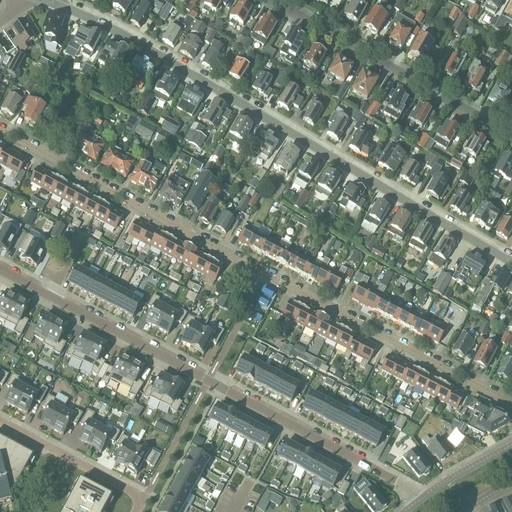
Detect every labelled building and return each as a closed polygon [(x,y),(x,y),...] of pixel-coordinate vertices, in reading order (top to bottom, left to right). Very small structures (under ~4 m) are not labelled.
[(117,0),(113,8),(124,16),(126,13),(131,5),(134,1),(133,0),(117,0)] [(156,0),(155,0),(153,6),(161,10),(164,4),(156,0)] [(184,6),(185,5),(187,6),(184,10),(183,9),(181,13),(188,17),(190,14),(197,2),(192,0),(179,0),(178,2),(184,6)] [(204,0),(206,2),(203,7),(205,8),(202,13),(208,16),(210,11),(216,14),(221,5),(225,7),(228,1),(226,0),(204,0)] [(345,18),(357,25),(366,9),(365,9),(368,4),(362,0),(355,0),(354,2),(353,2),(348,12),(346,10),(343,16),(345,17),(345,18)] [(405,3),(399,0),(398,0),(393,10),(399,13),(405,3)] [(483,9),(494,15),(496,11),(497,11),(503,0),(487,0),(485,5),(483,9)] [(130,16),(135,8),(131,5),(126,13),(130,16)] [(150,10),(147,8),(141,5),(138,10),(130,23),(139,29),(147,16),(150,10)] [(166,5),(157,18),(164,23),(173,9),(166,5)] [(237,24),(242,27),(247,18),(251,21),(255,14),(251,12),(251,11),(239,5),(234,14),(232,13),(230,18),(232,19),(229,25),(234,28),(237,24)] [(469,12),(475,15),(478,9),(472,6),(469,12)] [(364,28),(377,36),(386,19),(389,14),(376,7),(374,12),(373,12),(364,28)] [(449,19),(455,23),(460,13),(455,10),(449,19)] [(414,22),(420,25),(424,18),(418,15),(414,22)] [(47,16),(43,29),(47,30),(45,37),(51,39),(50,44),(61,48),(65,36),(59,34),(63,21),(47,16)] [(185,39),(189,32),(189,31),(188,30),(193,21),(187,17),(182,26),(175,22),(171,29),(170,28),(161,42),(173,49),(181,36),(185,39)] [(450,33),(460,39),(468,24),(458,18),(450,33)] [(250,40),(263,48),(266,42),(275,27),(274,26),(275,25),(269,22),(269,23),(263,20),(258,29),(256,29),(253,35),(250,40)] [(26,21),(12,30),(19,41),(13,45),(20,56),(31,49),(28,44),(34,40),(30,34),(33,32),(26,21)] [(206,29),(193,21),(188,30),(189,31),(189,32),(200,38),(206,29)] [(212,32),(217,34),(223,25),(218,22),(212,32)] [(389,44),(400,51),(412,30),(400,24),(389,44)] [(73,60),(77,54),(80,49),(81,50),(80,52),(83,53),(81,55),(89,59),(91,55),(92,55),(100,38),(92,34),(92,35),(81,29),(73,45),(70,43),(64,55),(73,60)] [(295,31),(292,32),(291,33),(287,30),(284,36),(288,39),(283,47),(284,47),(280,54),(286,58),(285,61),(291,65),(295,59),(297,55),(298,55),(301,49),(299,47),(303,39),(299,37),(299,36),(299,33),(295,31)] [(211,31),(203,43),(209,46),(216,34),(211,31)] [(410,55),(423,62),(432,46),(435,41),(422,34),(419,38),(410,55)] [(234,45),(239,48),(244,39),(239,36),(234,45)] [(188,38),(179,53),(192,60),(201,45),(188,38)] [(240,48),(246,52),(251,43),(245,40),(240,48)] [(215,43),(214,44),(210,52),(209,51),(201,65),(211,71),(216,63),(218,64),(220,60),(219,59),(223,51),(222,50),(223,47),(215,43)] [(108,68),(115,72),(119,66),(120,67),(123,63),(122,62),(127,53),(119,48),(119,49),(110,44),(98,65),(104,68),(107,62),(109,63),(108,64),(110,66),(108,68)] [(0,70),(16,78),(26,60),(17,55),(17,53),(15,50),(6,56),(0,45),(0,70)] [(271,49),(264,60),(271,65),(278,53),(271,49)] [(322,51),(318,52),(313,49),(307,60),(306,59),(303,64),(305,65),(302,70),(316,77),(318,72),(317,71),(325,56),(324,52),(322,51)] [(502,71),(509,58),(500,53),(493,66),(502,71)] [(239,83),(244,86),(248,79),(244,77),(248,69),(245,67),(248,63),(239,57),(236,62),(236,61),(232,67),(233,68),(228,76),(232,79),(239,83)] [(439,72),(443,74),(443,75),(450,79),(451,79),(455,81),(466,60),(461,58),(459,62),(452,59),(447,68),(443,66),(439,72)] [(135,83),(142,87),(145,83),(154,68),(137,59),(129,73),(126,78),(132,81),(135,77),(138,79),(135,83)] [(329,75),(343,84),(352,69),(344,64),(343,66),(336,62),(329,75)] [(298,64),(291,75),(295,77),(302,66),(298,64)] [(475,92),(479,94),(482,88),(478,86),(483,76),(476,72),(479,67),(473,64),(467,74),(469,75),(463,86),(467,88),(467,89),(474,93),(475,92)] [(84,77),(90,81),(95,72),(90,68),(84,77)] [(263,97),(267,99),(271,93),(266,90),(271,82),(269,81),(272,76),(262,70),(259,75),(258,75),(255,81),(257,82),(252,90),(255,92),(255,93),(262,97),(263,97)] [(277,84),(282,87),(288,77),(283,74),(277,84)] [(352,92),(366,101),(376,83),(362,75),(352,92)] [(155,93),(152,98),(148,96),(138,112),(139,112),(135,118),(143,122),(147,116),(147,117),(156,101),(158,102),(159,101),(165,105),(168,101),(177,85),(165,78),(160,87),(158,87),(155,93)] [(311,86),(316,89),(321,80),(316,78),(311,86)] [(24,93),(29,96),(36,84),(31,81),(24,93)] [(343,85),(334,98),(341,103),(350,88),(343,85)] [(299,93),(288,87),(286,91),(285,91),(277,106),(288,112),(296,97),(299,93)] [(488,100),(502,108),(510,94),(496,87),(488,100)] [(191,118),(193,115),(196,110),(203,97),(188,89),(181,101),(182,102),(179,107),(177,110),(191,118)] [(16,90),(14,93),(11,98),(9,97),(1,112),(13,118),(23,98),(18,95),(20,92),(16,90)] [(393,119),(397,122),(400,117),(404,111),(402,110),(407,101),(404,99),(396,94),(396,95),(392,92),(388,99),(392,101),(387,110),(395,114),(393,119)] [(24,122),(35,128),(41,118),(45,120),(49,113),(45,111),(45,110),(27,100),(23,108),(28,110),(24,117),(26,118),(24,122)] [(302,121),(313,127),(323,111),(316,107),(318,103),(313,100),(310,104),(307,110),(308,111),(302,121)] [(230,115),(225,112),(226,109),(214,101),(205,117),(206,118),(204,122),(213,128),(215,123),(217,124),(220,121),(225,124),(230,115)] [(365,117),(374,122),(374,121),(372,120),(379,107),(373,103),(365,117)] [(369,109),(362,105),(358,113),(364,117),(369,109)] [(414,125),(421,129),(422,127),(424,128),(426,124),(425,123),(426,120),(430,123),(434,116),(430,114),(430,113),(423,109),(422,110),(419,108),(413,117),(412,117),(409,122),(406,127),(412,130),(414,125)] [(356,124),(362,116),(354,111),(349,119),(356,124)] [(326,135),(337,142),(346,127),(349,123),(338,116),(335,121),(335,120),(326,135)] [(353,129),(358,132),(366,119),(362,116),(356,124),(353,129)] [(97,118),(93,125),(99,129),(100,127),(103,122),(97,118)] [(122,133),(132,139),(141,124),(130,118),(122,133)] [(168,120),(162,130),(174,137),(179,126),(168,120)] [(157,130),(143,122),(136,136),(150,143),(157,130)] [(246,123),(243,124),(240,122),(234,131),(233,130),(229,136),(229,137),(226,142),(233,145),(239,148),(242,144),(243,144),(251,129),(251,126),(246,123)] [(183,141),(189,144),(199,150),(205,140),(206,140),(210,133),(194,124),(183,141)] [(436,138),(433,144),(445,151),(448,146),(449,146),(454,138),(458,141),(462,135),(457,132),(458,131),(450,127),(446,125),(441,133),(439,132),(435,138),(436,138)] [(76,134),(79,136),(72,150),(83,156),(91,142),(96,134),(80,126),(77,132),(77,131),(76,134)] [(360,154),(367,158),(372,150),(365,146),(368,140),(371,136),(360,129),(357,134),(356,133),(352,140),(353,141),(349,148),(360,155),(360,154)] [(165,148),(170,137),(160,132),(154,142),(165,148)] [(260,157),(267,161),(270,156),(270,157),(278,142),(262,133),(254,147),(251,152),(257,155),(260,150),(263,152),(260,157)] [(416,146),(423,150),(429,140),(422,135),(416,146)] [(386,171),(397,153),(404,141),(399,137),(394,146),(392,145),(390,148),(389,148),(378,166),(386,171)] [(468,156),(475,160),(480,151),(484,153),(488,146),(484,144),(477,140),(473,138),(467,147),(466,147),(462,153),(463,153),(460,157),(465,161),(468,156)] [(93,144),(91,142),(83,156),(95,163),(103,149),(102,149),(105,144),(100,141),(96,139),(93,144)] [(225,152),(217,147),(212,157),(219,162),(225,152)] [(4,148),(0,154),(0,167),(6,170),(15,154),(11,151),(11,152),(4,148)] [(102,166),(113,173),(121,159),(118,157),(121,153),(117,150),(117,151),(112,148),(110,152),(109,152),(102,166)] [(294,151),(291,152),(287,150),(281,158),(280,157),(276,163),(276,164),(273,169),(279,173),(280,172),(286,176),(289,171),(289,172),(298,157),(298,154),(294,151)] [(397,153),(386,171),(393,175),(404,157),(397,153)] [(15,154),(6,170),(12,174),(8,180),(13,183),(26,160),(19,157),(20,156),(15,154)] [(186,157),(181,154),(178,159),(182,162),(181,164),(187,167),(188,165),(191,160),(186,157)] [(435,159),(430,156),(429,155),(422,166),(427,170),(429,167),(435,159)] [(123,160),(121,159),(113,173),(125,179),(133,165),(132,165),(135,161),(130,158),(126,156),(123,160)] [(485,186),(490,188),(494,179),(498,182),(500,177),(506,180),(510,183),(511,179),(511,161),(503,157),(494,173),(492,172),(485,186)] [(190,165),(200,171),(204,165),(193,159),(190,165)] [(410,185),(415,188),(418,181),(414,179),(419,171),(418,170),(421,166),(410,159),(407,164),(406,163),(402,171),(403,172),(399,179),(410,185)] [(130,182),(141,188),(148,173),(151,169),(140,163),(130,182)] [(314,163),(311,164),(311,165),(307,163),(302,171),(301,170),(298,175),(298,176),(295,180),(307,187),(310,183),(318,169),(318,166),(314,163)] [(201,173),(207,177),(212,168),(206,165),(201,173)] [(441,170),(434,166),(428,176),(434,180),(426,194),(428,195),(427,196),(429,197),(429,196),(438,201),(439,199),(441,201),(448,189),(445,188),(450,180),(439,173),(441,170)] [(30,184),(41,190),(49,175),(43,172),(43,171),(38,169),(30,184)] [(151,169),(148,173),(141,188),(151,193),(159,179),(154,177),(157,172),(153,170),(151,169)] [(462,172),(455,183),(467,190),(474,179),(462,172)] [(193,210),(196,212),(214,181),(202,174),(184,205),(188,207),(186,210),(191,213),(193,210)] [(333,175),(331,176),(328,174),(323,183),(321,182),(317,188),(318,188),(314,194),(321,197),(321,196),(328,200),(330,196),(331,196),(340,181),(336,180),(336,177),(333,175)] [(41,190),(51,195),(60,181),(55,178),(55,179),(49,175),(41,190)] [(168,203),(180,182),(170,176),(158,197),(168,203)] [(249,188),(254,191),(259,182),(254,179),(249,188)] [(64,183),(60,181),(51,195),(62,201),(70,187),(64,183)] [(189,187),(180,182),(168,203),(178,208),(189,187)] [(213,192),(219,195),(223,188),(218,185),(213,192)] [(279,185),(271,198),(277,202),(285,188),(279,185)] [(62,201),(73,207),(81,192),(76,190),(70,187),(62,201)] [(355,208),(360,211),(364,204),(360,201),(364,194),(356,189),(356,190),(351,187),(342,201),(339,206),(345,210),(348,204),(355,209),(355,208)] [(461,215),(466,217),(470,211),(465,208),(470,200),(473,195),(461,188),(458,193),(456,192),(453,197),(455,198),(449,209),(461,215)] [(244,196),(250,199),(254,192),(248,189),(247,190),(244,196)] [(490,197),(498,202),(502,197),(487,189),(482,198),(488,201),(490,197)] [(73,207),(83,213),(91,198),(85,195),(81,192),(73,207)] [(293,205),(300,209),(307,198),(301,194),(293,205)] [(254,195),(247,207),(253,210),(260,198),(254,195)] [(83,213),(94,219),(102,204),(97,201),(97,202),(91,198),(83,213)] [(243,198),(235,211),(242,215),(250,201),(243,198)] [(208,225),(209,226),(217,212),(216,212),(219,206),(211,202),(208,207),(207,206),(199,220),(203,222),(203,224),(206,226),(208,225)] [(484,202),(481,207),(477,214),(478,215),(474,223),(485,230),(486,229),(490,232),(498,217),(487,210),(490,206),(484,202)] [(94,219),(104,224),(112,210),(106,207),(106,206),(102,204),(94,219)] [(384,205),(381,206),(377,204),(372,212),(370,211),(363,223),(370,226),(377,230),(379,225),(380,225),(389,211),(388,208),(384,205)] [(319,212),(325,215),(329,208),(324,205),(319,212)] [(326,214),(332,217),(336,209),(331,206),(326,214)] [(118,213),(112,210),(104,224),(115,230),(123,216),(118,213)] [(221,232),(225,235),(234,221),(231,220),(233,215),(229,212),(226,217),(223,215),(214,229),(215,229),(216,231),(219,233),(221,232)] [(30,213),(24,223),(30,227),(36,216),(30,213)] [(387,234),(394,238),(392,241),(399,245),(401,241),(404,237),(402,236),(411,221),(399,214),(390,229),(387,234)] [(495,235),(506,241),(511,230),(511,220),(509,224),(503,221),(495,235)] [(139,244),(148,227),(144,225),(143,225),(137,222),(125,244),(130,247),(133,241),(139,244)] [(0,224),(0,248),(8,253),(21,227),(16,225),(13,231),(0,224)] [(57,241),(63,229),(57,225),(50,238),(57,241)] [(249,249),(257,234),(246,229),(247,226),(244,225),(241,230),(244,231),(238,243),(243,246),(249,249)] [(416,250),(423,254),(426,249),(423,248),(432,234),(420,226),(411,241),(412,241),(409,247),(415,250),(416,250)] [(148,227),(139,244),(145,247),(141,253),(147,256),(151,248),(159,234),(152,230),(148,227)] [(159,234),(151,248),(161,254),(169,239),(165,236),(164,237),(159,234)] [(257,234),(249,249),(256,252),(255,253),(260,255),(268,240),(257,234)] [(27,236),(19,251),(26,255),(23,261),(36,268),(47,247),(48,248),(51,241),(46,238),(43,244),(27,236)] [(365,248),(371,251),(377,241),(371,238),(365,248)] [(171,259),(179,244),(173,241),(174,241),(169,239),(161,254),(171,259)] [(268,240),(260,255),(264,257),(270,259),(277,245),(268,240)] [(437,259),(445,263),(454,247),(443,240),(437,250),(436,249),(431,257),(432,257),(428,264),(433,266),(437,259)] [(182,265),(190,250),(184,247),(179,244),(171,259),(182,265)] [(289,251),(287,250),(289,246),(285,244),(283,248),(277,245),(270,259),(275,262),(275,263),(281,266),(289,251)] [(370,255),(381,260),(385,254),(374,248),(370,255)] [(194,271),(201,257),(196,254),(196,253),(190,250),(182,265),(194,271)] [(293,272),(300,257),(289,251),(281,266),(287,269),(293,272)] [(357,259),(359,255),(354,253),(350,261),(355,263),(355,262),(357,263),(359,260),(357,259)] [(146,257),(140,254),(137,261),(142,264),(146,257)] [(455,274),(452,281),(455,283),(463,288),(466,283),(475,289),(480,281),(478,280),(486,265),(469,255),(458,275),(455,274)] [(201,257),(194,271),(203,276),(211,261),(207,259),(201,257)] [(300,257),(293,272),(298,274),(298,275),(302,277),(310,262),(300,257)] [(310,262),(302,277),(307,280),(307,279),(313,282),(323,261),(318,258),(315,265),(310,262)] [(323,261),(313,282),(319,286),(324,288),(332,271),(327,268),(330,262),(324,259),(323,261)] [(211,261),(203,276),(214,282),(222,268),(216,264),(211,261)] [(393,268),(399,272),(403,265),(397,261),(393,268)] [(332,271),(324,288),(328,291),(328,290),(335,294),(343,277),(347,271),(341,268),(338,274),(332,271)] [(79,291),(88,275),(78,270),(69,285),(79,291)] [(343,277),(349,280),(353,273),(347,270),(347,271),(343,277)] [(497,296),(499,292),(501,293),(509,279),(499,273),(494,281),(493,280),(489,285),(485,283),(481,290),(483,291),(478,299),(472,309),(480,314),(492,293),(497,296)] [(79,291),(89,296),(97,280),(88,275),(79,291)] [(358,304),(362,307),(371,290),(366,287),(369,280),(358,275),(353,284),(359,287),(352,300),(358,304)] [(442,275),(432,292),(441,297),(451,280),(442,275)] [(107,285),(97,280),(89,296),(98,301),(107,285)] [(107,285),(98,301),(108,306),(116,290),(107,285)] [(377,293),(371,290),(362,307),(367,309),(367,308),(374,312),(381,297),(386,289),(380,287),(377,293)] [(450,291),(446,288),(441,297),(448,301),(453,292),(450,291)] [(116,290),(108,306),(117,311),(126,295),(116,290)] [(0,320),(5,323),(18,300),(7,294),(0,306),(0,320)] [(135,300),(126,295),(117,311),(127,316),(135,300)] [(153,311),(146,324),(157,330),(169,307),(158,301),(159,300),(153,297),(147,308),(153,311)] [(229,297),(223,308),(231,312),(237,302),(229,297)] [(392,303),(381,297),(374,312),(379,315),(384,318),(392,303)] [(421,308),(425,300),(421,297),(417,306),(421,308)] [(18,300),(5,323),(16,329),(13,333),(20,337),(28,322),(22,319),(29,306),(18,300)] [(135,300),(127,316),(137,322),(145,306),(135,300)] [(283,318),(294,323),(302,308),(297,306),(297,307),(290,303),(283,318)] [(388,320),(395,323),(402,308),(392,303),(384,318),(388,320)] [(169,307),(157,330),(168,336),(175,322),(181,325),(186,315),(181,312),(179,315),(169,309),(170,307),(169,307)] [(302,308),(294,323),(303,329),(311,314),(306,311),(302,308)] [(413,314),(402,308),(395,323),(401,326),(400,326),(405,329),(413,314)] [(510,312),(505,310),(501,318),(506,320),(510,312)] [(303,329),(315,335),(323,320),(317,316),(316,317),(311,314),(303,329)] [(423,319),(413,314),(405,329),(409,331),(410,331),(416,334),(423,319)] [(31,326),(23,341),(30,345),(34,338),(44,343),(42,345),(43,346),(55,322),(44,316),(37,329),(31,326)] [(492,316),(487,325),(492,327),(497,318),(492,316)] [(188,332),(181,345),(192,351),(204,328),(194,322),(195,321),(188,317),(182,329),(188,332)] [(423,319),(416,334),(422,337),(422,338),(426,340),(434,325),(423,319)] [(329,323),(323,320),(315,335),(326,341),(334,326),(329,323)] [(55,322),(43,346),(53,351),(52,353),(59,356),(65,345),(59,341),(66,328),(64,327),(64,326),(58,322),(57,323),(55,322)] [(478,333),(484,337),(489,327),(483,324),(478,333)] [(434,325),(426,340),(431,342),(437,345),(445,331),(434,325)] [(326,341),(336,346),(344,331),(340,328),(339,329),(334,326),(326,341)] [(204,328),(192,351),(203,357),(210,343),(216,347),(223,332),(217,329),(215,333),(204,328)] [(349,333),(344,331),(336,346),(346,351),(354,336),(348,333),(349,333)] [(462,358),(464,358),(467,352),(469,353),(474,344),(473,344),(476,340),(463,333),(461,338),(460,338),(453,353),(458,355),(458,357),(461,359),(462,358)] [(504,334),(499,344),(506,347),(511,338),(504,334)] [(71,346),(65,357),(71,360),(72,359),(82,365),(95,341),(84,335),(77,349),(71,346)] [(351,356),(357,359),(365,342),(361,339),(361,340),(354,336),(346,351),(342,359),(347,362),(351,356)] [(95,341),(82,365),(93,370),(91,374),(97,378),(104,364),(99,361),(106,347),(104,346),(104,344),(98,341),(97,342),(95,341)] [(365,342),(357,359),(362,362),(359,368),(364,371),(376,348),(370,345),(370,344),(365,342)] [(276,349),(283,352),(286,347),(285,347),(279,344),(276,349)] [(484,370),(485,370),(489,363),(491,363),(493,359),(492,358),(493,356),(495,351),(484,345),(474,364),(480,367),(480,369),(483,370),(484,370)] [(286,347),(283,352),(289,355),(293,348),(289,346),(285,347),(286,347)] [(507,381),(509,382),(511,374),(511,357),(508,356),(505,361),(503,360),(500,365),(502,366),(497,376),(502,378),(502,380),(505,382),(507,381)] [(392,377),(400,362),(395,360),(388,357),(381,371),(392,377)] [(109,368),(101,382),(107,385),(109,381),(120,387),(133,364),(131,362),(131,361),(125,358),(124,359),(122,358),(114,371),(109,368)] [(244,359),(236,375),(245,380),(254,364),(244,359)] [(400,362),(392,377),(402,383),(410,368),(404,365),(404,364),(400,362)] [(133,364),(120,387),(130,393),(128,397),(135,401),(143,386),(137,382),(144,369),(141,368),(141,367),(135,364),(134,365),(133,364)] [(254,364),(245,380),(254,384),(263,368),(254,364)] [(263,368),(254,384),(263,389),(272,373),(263,368)] [(402,383),(413,388),(421,373),(417,371),(416,371),(410,368),(402,383)] [(340,381),(342,376),(335,372),(333,378),(340,381)] [(272,373),(263,389),(272,394),(281,378),(272,373)] [(413,388),(424,394),(431,379),(425,376),(421,373),(413,388)] [(12,391),(5,404),(16,409),(28,386),(18,380),(19,379),(12,375),(6,387),(12,391)] [(148,387),(142,398),(148,401),(149,400),(160,406),(172,382),(161,376),(154,390),(148,387)] [(281,378),(272,394),(281,399),(290,383),(281,378)] [(434,399),(442,384),(438,382),(437,383),(431,379),(424,394),(434,399)] [(172,382),(160,406),(170,412),(176,416),(181,405),(176,402),(183,388),(181,387),(181,386),(175,382),(174,383),(172,382)] [(290,383),(281,399),(290,404),(299,388),(290,383)] [(442,384),(434,399),(445,405),(453,390),(446,387),(447,387),(442,384)] [(28,386),(16,409),(27,415),(34,402),(40,405),(47,391),(41,388),(38,394),(28,388),(29,386),(28,386)] [(453,390),(445,405),(456,411),(455,413),(458,415),(461,410),(457,408),(464,396),(459,393),(459,394),(453,390)] [(311,394),(303,410),(312,415),(321,399),(311,394)] [(48,412),(41,425),(52,431),(64,407),(54,402),(55,400),(48,397),(42,409),(48,412)] [(321,399),(312,415),(321,420),(330,404),(321,399)] [(479,415),(504,428),(510,425),(509,420),(490,410),(479,404),(478,405),(472,401),(467,409),(479,415)] [(330,404),(321,420),(330,425),(339,409),(330,404)] [(64,407),(52,431),(63,437),(70,424),(76,427),(82,415),(75,412),(75,413),(64,407)] [(209,423),(218,428),(227,412),(218,407),(209,423)] [(339,409),(330,425),(339,430),(348,414),(339,409)] [(86,430),(79,443),(90,449),(102,425),(92,420),(94,415),(87,412),(79,427),(86,430)] [(236,417),(227,412),(218,428),(227,432),(236,417)] [(348,414),(339,430),(348,435),(357,419),(348,414)] [(504,428),(479,415),(477,419),(473,417),(466,428),(483,437),(485,433),(490,436),(504,428)] [(236,417),(227,432),(236,437),(245,421),(236,417)] [(357,419),(348,435),(357,439),(366,423),(357,419)] [(396,430),(401,432),(407,422),(402,419),(396,430)] [(245,421),(236,437),(245,442),(254,426),(245,421)] [(366,423),(357,439),(366,444),(375,428),(366,423)] [(456,430),(462,433),(466,426),(460,423),(456,430)] [(102,425),(90,449),(101,455),(108,442),(114,445),(120,433),(113,430),(111,433),(101,428),(102,426),(102,425)] [(254,447),(263,431),(254,426),(245,442),(254,447)] [(375,428),(366,444),(376,449),(384,433),(375,428)] [(456,449),(461,442),(464,438),(458,434),(456,429),(451,435),(454,437),(449,444),(456,449)] [(264,452),(272,436),(263,431),(254,447),(264,452)] [(121,451),(114,464),(125,470),(138,447),(128,441),(128,440),(122,436),(115,448),(121,451)] [(0,507),(11,504),(10,500),(33,457),(0,439),(0,507)] [(424,446),(427,450),(433,458),(434,457),(439,463),(440,462),(442,462),(444,460),(444,459),(449,455),(440,443),(439,442),(437,444),(435,440),(433,439),(429,442),(424,446)] [(286,464),(295,448),(285,443),(277,459),(286,464)] [(138,447),(125,470),(127,471),(127,473),(133,476),(134,475),(136,476),(143,463),(150,466),(156,454),(149,451),(148,452),(138,447)] [(295,448),(286,464),(295,469),(304,453),(295,448)] [(413,450),(402,459),(410,468),(412,471),(413,473),(419,479),(423,476),(425,477),(429,474),(428,472),(430,470),(413,450)] [(193,453),(188,463),(204,471),(209,462),(193,453)] [(313,458),(304,453),(295,469),(304,473),(313,458)] [(304,473),(313,478),(322,462),(313,458),(304,473)] [(331,467),(322,462),(313,478),(322,483),(331,467)] [(188,463),(183,472),(199,480),(204,471),(188,463)] [(332,488),(340,472),(331,467),(322,483),(332,488)] [(183,472),(178,481),(194,489),(199,480),(183,472)] [(178,481),(173,490),(189,498),(194,489),(178,481)] [(80,482),(63,511),(104,511),(112,499),(80,482)] [(343,483),(337,494),(343,497),(349,486),(343,483)] [(369,487),(358,496),(366,506),(368,508),(370,511),(380,511),(386,508),(369,487)] [(173,490),(169,499),(184,507),(189,498),(173,490)] [(169,499),(164,508),(172,511),(181,511),(184,507),(169,499)] [(500,506),(503,511),(511,511),(511,500),(500,506)]
